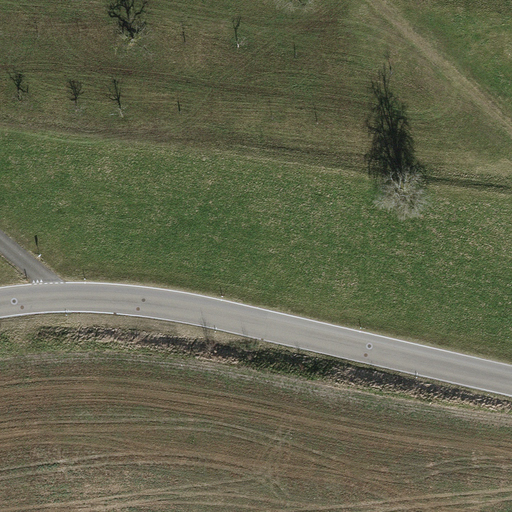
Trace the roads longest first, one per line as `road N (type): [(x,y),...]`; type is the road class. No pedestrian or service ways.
road 1 (tertiary): [(0,301),(59,295),(180,306),(511,380)]
road 2 (track): [(46,511),(22,298)]
